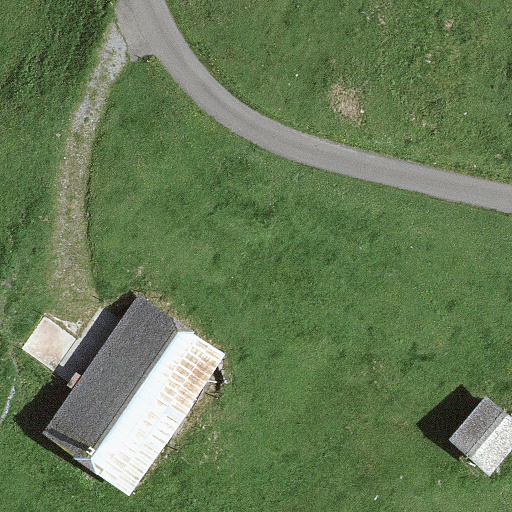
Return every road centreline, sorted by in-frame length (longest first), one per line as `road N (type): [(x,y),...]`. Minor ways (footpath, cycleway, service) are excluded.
road 1 (track): [(146,0),(160,36),(199,90),(254,131),(327,159),(511,199)]
road 2 (track): [(156,27),(110,53),(75,151),(62,220),(68,293)]
